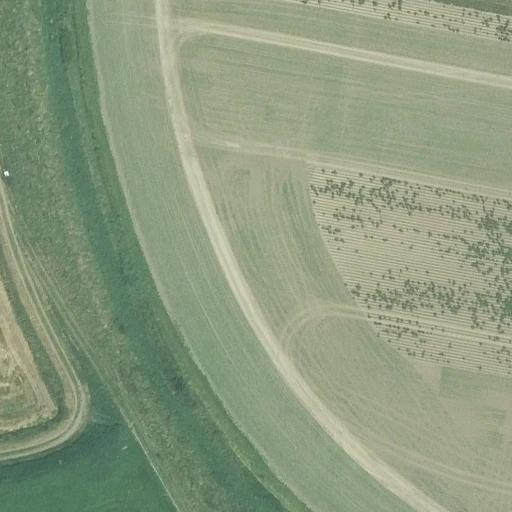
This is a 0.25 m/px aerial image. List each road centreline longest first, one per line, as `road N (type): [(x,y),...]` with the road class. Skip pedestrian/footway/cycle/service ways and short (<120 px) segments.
road 1 (track): [(3,216),(178,511)]
road 2 (track): [(0,455),(51,443),(78,408),(3,216)]
road 3 (track): [(46,0),(50,117),(83,216)]
